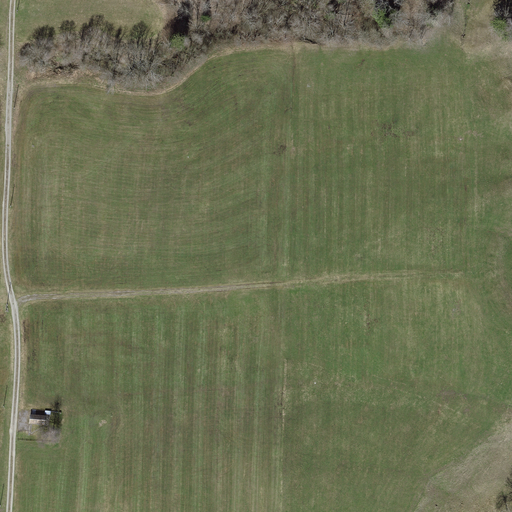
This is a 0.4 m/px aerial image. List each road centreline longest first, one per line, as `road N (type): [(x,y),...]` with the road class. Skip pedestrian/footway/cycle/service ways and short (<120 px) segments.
road 1 (track): [(9,511),(18,344),(6,275),(13,0)]
road 2 (track): [(14,309),(32,299),(311,281)]
